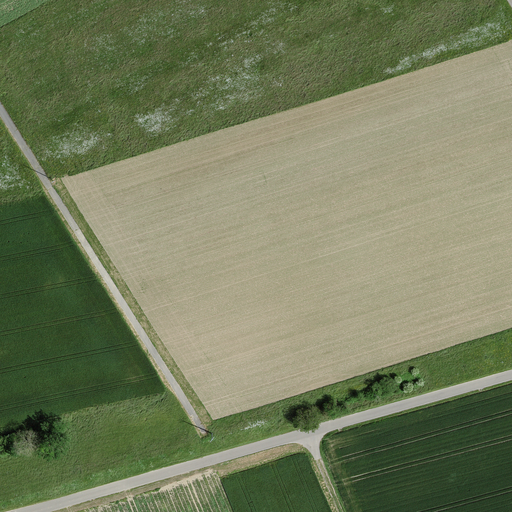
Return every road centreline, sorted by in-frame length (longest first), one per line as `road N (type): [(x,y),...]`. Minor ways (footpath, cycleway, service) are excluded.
road 1 (unclassified): [(27,511),(511,373)]
road 2 (track): [(0,110),(204,432)]
